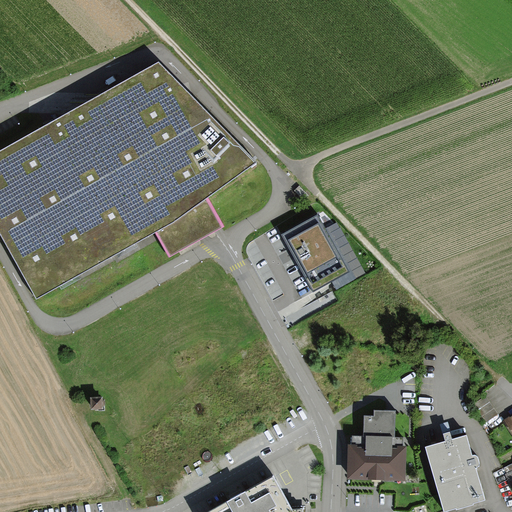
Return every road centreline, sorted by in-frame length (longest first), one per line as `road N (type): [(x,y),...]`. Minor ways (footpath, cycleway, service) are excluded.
road 1 (track): [(128,0),(499,378)]
road 2 (track): [(511,81),(330,151),(298,173)]
